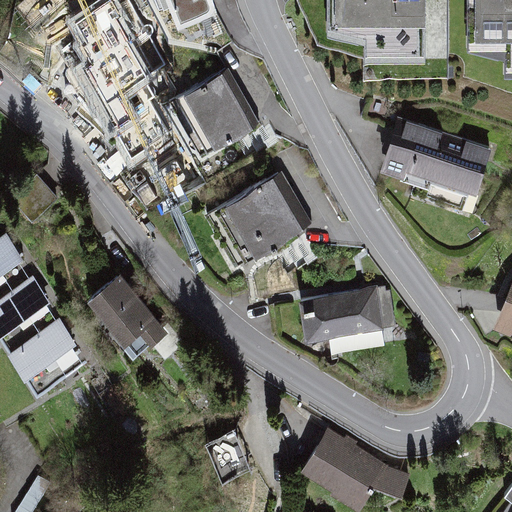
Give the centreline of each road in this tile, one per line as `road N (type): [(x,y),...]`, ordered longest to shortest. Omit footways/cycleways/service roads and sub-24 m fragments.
road 1 (residential): [(0,78),(44,113),(182,285),(241,341),(396,431),(428,429),(452,414),(469,386)]
road 2 (residential): [(469,386),(450,328),(340,169),(264,0)]
